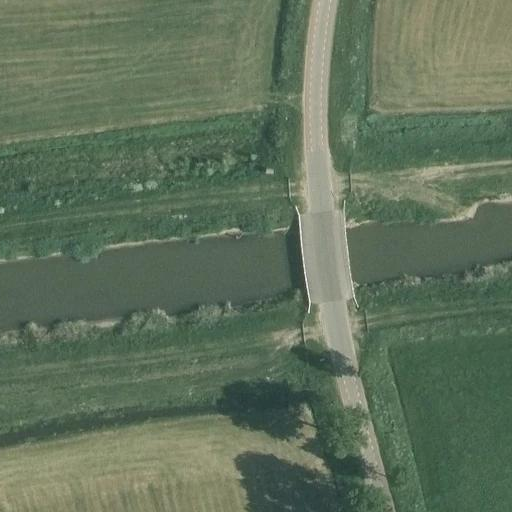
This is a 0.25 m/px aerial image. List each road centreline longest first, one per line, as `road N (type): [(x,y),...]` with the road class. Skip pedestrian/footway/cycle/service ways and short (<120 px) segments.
road 1 (tertiary): [(383,511),(333,315),(320,210),(319,34),(328,0)]
road 2 (track): [(511,172),(319,186)]
road 3 (track): [(511,309),(336,327)]
